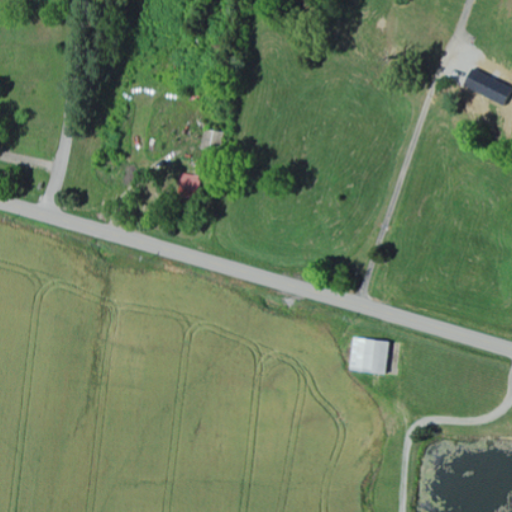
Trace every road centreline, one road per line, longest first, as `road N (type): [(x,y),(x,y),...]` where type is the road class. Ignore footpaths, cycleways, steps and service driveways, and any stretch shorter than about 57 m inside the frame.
road 1 (primary): [(511,348),(0,201)]
road 2 (residential): [(43,214),(65,145),(87,0)]
